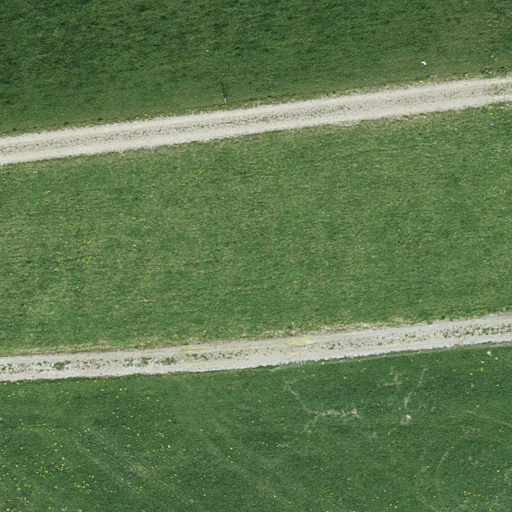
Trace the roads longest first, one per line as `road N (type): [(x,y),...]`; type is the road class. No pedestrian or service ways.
road 1 (track): [(511,81),(0,146)]
road 2 (track): [(0,369),(511,328)]
